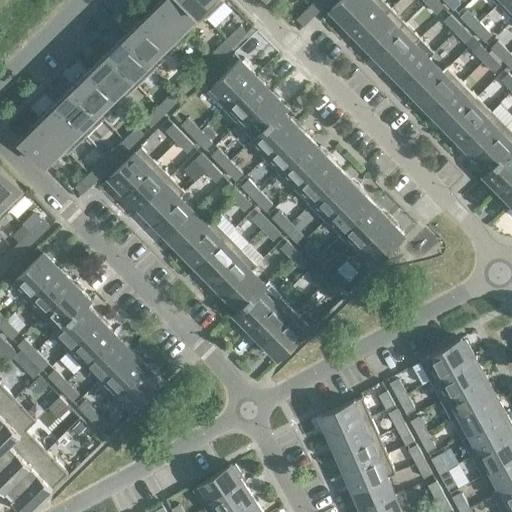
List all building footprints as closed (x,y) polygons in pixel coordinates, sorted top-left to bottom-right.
[(206,17),(189,0),(158,0),(157,1),(189,34),(190,33),(185,28),(200,13),(205,18),(206,17)] [(189,0),(206,17),(223,0),(189,0)] [(315,0),(310,5),(317,12),(328,0),(315,0)] [(338,0),(331,8),(346,23),(369,0),(338,0)] [(383,0),(369,0),(346,23),(360,38),(391,7),(383,0)] [(443,6),(437,0),(427,0),(426,2),(437,12),(443,6)] [(461,3),(458,0),(445,0),(455,9),(461,3)] [(511,0),(501,0),(499,3),(511,16),(511,0)] [(189,34),(157,1),(140,18),(172,51),(189,34)] [(317,12),(310,5),(297,18),(304,25),(317,12)] [(405,22),(391,7),(360,38),(374,52),(405,22)] [(468,9),(461,16),(473,28),(480,21),(468,9)] [(461,24),(451,14),(444,20),(455,31),(461,24)] [(172,51),(140,18),(123,35),(155,68),(172,51)] [(492,33),(480,21),(473,28),(485,40),(492,33)] [(420,36),(405,22),(374,52),(389,67),(420,36)] [(472,35),(461,24),(455,31),(465,42),(472,35)] [(240,25),(227,38),(233,44),(246,32),(240,25)] [(155,68),(123,35),(105,52),(137,85),(155,68)] [(434,51),(420,36),(389,67),(403,81),(429,56),(434,51)] [(233,44),(227,38),(214,51),(220,57),(233,44)] [(492,47),(504,59),(510,52),(498,40),(492,47)] [(490,54),(480,43),(473,49),(483,60),(490,54)] [(137,85),(105,52),(88,69),(120,102),(137,85)] [(501,64),(490,54),(483,60),(494,71),(501,64)] [(442,70),(429,56),(403,81),(417,96),(448,66),(447,65),(442,70)] [(207,90),(223,106),(256,74),(240,58),(207,90)] [(206,59),(192,71),(199,78),(212,65),(206,59)] [(463,80),(448,66),(417,96),(432,111),(463,80)] [(120,102),(88,69),(71,86),(103,118),(120,102)] [(199,78),(192,71),(179,84),(186,91),(199,78)] [(511,76),(508,72),(502,79),(511,89),(511,76)] [(271,90),(256,74),(223,106),(238,122),(271,90)] [(477,95),(463,80),(432,111),(446,126),(477,95)] [(103,118),(71,86),(54,102),(86,135),(103,118)] [(286,105),(271,90),(238,122),(252,136),(248,140),(249,141),(286,105)] [(171,93),(158,105),(164,112),(177,99),(171,93)] [(492,110),(477,95),(446,126),(461,140),(492,110)] [(86,135),(54,102),(37,119),(69,152),(86,135)] [(164,112),(158,105),(145,118),(151,125),(164,112)] [(287,106),(286,105),(249,141),(264,157),(297,125),(283,110),(287,106)] [(506,124),(492,110),(461,140),(475,155),(506,124)] [(188,117),(181,123),(193,136),(200,129),(188,117)] [(69,152),(37,119),(19,137),(46,164),(63,148),(68,153),(69,152)] [(183,134),(173,123),(166,129),(177,140),(183,134)] [(511,146),(511,130),(506,124),(475,155),(488,168),(484,172),(485,173),(511,146)] [(312,140),(297,125),(264,157),(279,172),(312,140)] [(137,126),(123,139),(130,146),(143,133),(137,126)] [(212,141),(200,129),(193,136),(205,148),(212,141)] [(194,144),(183,134),(177,140),(187,151),(194,144)] [(130,146),(123,139),(110,152),(117,159),(130,146)] [(327,156),(312,140),(279,172),(295,188),(327,156)] [(110,175),(125,191),(156,160),(141,145),(110,175)] [(511,146),(485,173),(499,188),(511,175),(511,146)] [(218,148),(212,154),(224,166),(230,160),(218,148)] [(212,163),(201,152),(195,159),(205,169),(212,163)] [(343,171),(327,156),(295,188),(310,203),(343,171)] [(102,160),(89,173),(96,179),(109,166),(102,160)] [(170,175),(156,160),(125,191),(139,205),(170,175)] [(242,172),(230,160),(224,166),(236,179),(242,172)] [(222,174),(212,163),(205,169),(216,180),(222,174)] [(0,164),(0,200),(10,210),(27,193),(0,164)] [(358,187),(343,171),(310,203),(325,219),(358,187)] [(96,179),(89,173),(76,186),(83,192),(96,179)] [(184,190),(170,175),(139,205),(153,220),(184,190)] [(511,175),(499,188),(511,201),(511,175)] [(242,185),(254,197),(260,191),(248,178),(242,185)] [(240,192),(230,181),(223,188),(234,199),(240,192)] [(373,202),(358,187),(325,219),(340,234),(373,202)] [(185,191),(184,190),(153,220),(168,235),(194,209),(180,196),(185,191)] [(272,203),(260,191),(254,197),(266,209),(272,203)] [(251,203),(240,192),(234,199),(244,209),(251,203)] [(0,219),(10,210),(0,200),(0,219)] [(388,218),(373,202),(340,234),(355,250),(388,218)] [(207,223),(194,209),(168,235),(182,249),(213,219),(212,218),(207,223)] [(279,210),(272,216),(284,228),(291,222),(279,210)] [(269,222),(259,211),(252,217),(263,228),(269,222)] [(43,218),(30,230),(37,237),(50,224),(43,218)] [(404,234),(388,218),(355,250),(371,266),(404,234)] [(228,234),(213,219),(182,249),(197,264),(228,234)] [(280,232),(269,222),(263,228),(273,239),(280,232)] [(303,234),(291,222),(284,228),(296,240),(303,234)] [(37,237),(30,230),(17,243),(24,250),(37,237)] [(242,248),(228,234),(197,264),(211,279),(242,248)] [(298,251),(287,240),(281,246),(291,257),(298,251)] [(309,241),(303,247),(315,259),(321,253),(309,241)] [(256,263),(242,248),(211,279),(225,293),(256,263)] [(9,251),(0,260),(0,268),(2,271),(15,258),(9,251)] [(11,283),(27,299),(60,267),(44,251),(11,283)] [(308,261),(298,251),(291,257),(302,268),(308,261)] [(333,265),(321,253),(315,259),(327,272),(333,265)] [(257,264),(256,263),(225,293),(239,307),(234,311),(235,312),(265,283),(252,269),(257,264)] [(75,282),(60,267),(27,299),(42,314),(75,282)] [(336,268),(330,275),(342,287),(349,281),(336,268)] [(326,280),(316,269),(309,276),(320,286),(326,280)] [(268,280),(265,283),(235,312),(250,327),(281,296),(283,294),(268,280)] [(337,291),(326,280),(320,286),(330,297),(337,291)] [(90,298),(75,282),(42,314),(56,329),(52,333),(53,334),(90,298)] [(295,311),(281,296),(250,327),(264,341),(295,311)] [(91,299),(90,298),(53,334),(68,349),(101,317),(86,303),(91,299)] [(310,326),(295,311),(264,341),(279,357),(310,326)] [(116,333),(101,317),(68,349),(83,365),(116,333)] [(18,331),(6,319),(0,325),(12,338),(18,331)] [(131,348),(116,333),(83,365),(84,366),(89,361),(102,374),(97,379),(98,380),(131,348)] [(463,340),(461,337),(420,360),(430,379),(475,355),(466,339),(463,340)] [(25,338),(18,344),(22,349),(30,356),(37,350),(25,338)] [(146,364),(131,348),(98,380),(113,396),(146,364)] [(22,349),(13,358),(22,367),(32,358),(30,356),(22,349)] [(49,362),(37,350),(30,356),(32,358),(42,369),(49,362)] [(485,374),(475,355),(430,379),(441,398),(485,374)] [(162,380),(146,364),(113,396),(114,397),(119,392),(134,407),(162,380)] [(55,368),(48,375),(60,387),(67,381),(55,368)] [(495,393),(485,374),(441,398),(451,417),(495,393)] [(390,381),(398,397),(407,392),(398,377),(399,379),(391,383),(390,381)] [(0,411),(15,397),(0,381),(0,411)] [(79,393),(67,381),(60,387),(72,399),(79,393)] [(395,404),(387,389),(386,389),(388,391),(380,395),(379,393),(378,393),(386,408),(395,404)] [(416,408),(407,392),(398,397),(407,413),(406,410),(414,406),(415,408),(416,408)] [(506,412),(495,393),(451,417),(462,436),(506,412)] [(329,431),(329,433),(371,415),(363,395),(321,414),(322,417),(320,418),(326,432),(329,431)] [(0,453),(36,418),(15,397),(0,411),(0,453)] [(60,398),(52,406),(59,413),(67,405),(60,398)] [(85,399),(79,406),(91,418),(97,412),(85,399)] [(405,422),(397,407),(396,407),(397,409),(390,413),(389,411),(388,412),(396,426),(405,422)] [(109,424),(97,412),(91,418),(103,430),(109,424)] [(511,433),(511,423),(506,412),(462,436),(472,455),(511,433)] [(379,434),(371,415),(329,433),(338,452),(379,434)] [(411,419),(410,419),(419,435),(428,430),(419,415),(420,417),(412,421),(411,419)] [(37,419),(36,418),(0,453),(0,486),(4,491),(47,449),(27,429),(37,419)] [(80,422),(73,429),(79,434),(86,428),(80,422)] [(413,436),(405,422),(396,426),(404,441),(405,441),(404,438),(411,434),(412,436),(413,436)] [(436,446),(428,430),(419,435),(427,451),(428,450),(427,448),(435,444),(436,446)] [(511,458),(511,433),(472,455),(482,474),(511,458)] [(388,452),(379,434),(338,452),(346,471),(388,452)] [(424,458),(416,443),(417,445),(410,449),(408,447),(408,448),(416,462),(424,458)] [(27,511),(69,472),(47,449),(4,491),(5,492),(10,487),(17,493),(12,499),(24,511),(27,511)] [(396,471),(388,452),(346,471),(354,489),(396,471)] [(432,457),(431,457),(440,473),(448,468),(440,452),(439,453),(441,455),(433,459),(432,457)] [(432,472),(424,458),(416,462),(424,477),(424,476),(423,474),(431,470),(432,472)] [(511,483),(511,458),(482,474),(483,475),(491,471),(501,488),(492,492),(493,494),(511,483)] [(233,466),(231,463),(193,488),(205,506),(243,481),(242,479),(244,477),(235,464),(233,466)] [(457,484),(448,468),(440,473),(448,489),(449,488),(447,486),(455,482),(457,484)] [(396,472),(396,471),(354,489),(362,508),(404,490),(403,488),(395,492),(388,476),(396,472)] [(444,494),(436,479),(437,481),(429,486),(428,483),(428,484),(436,498),(444,494)] [(232,511),(254,498),(243,481),(205,506),(208,511),(232,511)] [(504,511),(511,507),(511,483),(493,494),(502,511),(504,511)] [(404,511),(412,509),(404,490),(362,508),(363,511),(404,511)] [(453,495),(452,496),(461,511),(469,506),(461,491),(460,491),(462,493),(454,498),(453,495)] [(452,508),(444,494),(436,498),(443,511),(451,506),(452,509),(452,508)] [(263,511),(254,498),(232,511),(263,511)] [(172,507),(171,507),(173,511),(184,511),(180,503),(179,503),(180,505),(173,509),(172,507)]
